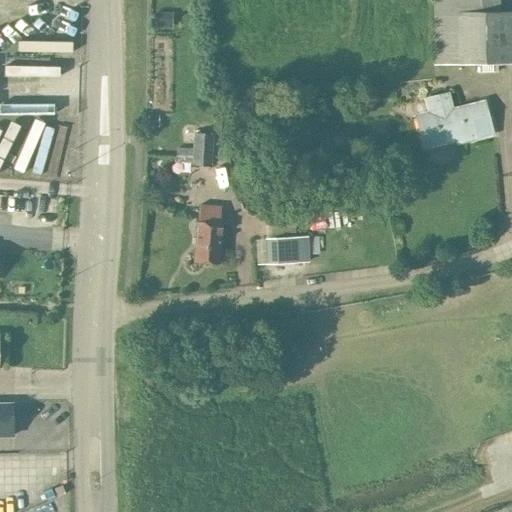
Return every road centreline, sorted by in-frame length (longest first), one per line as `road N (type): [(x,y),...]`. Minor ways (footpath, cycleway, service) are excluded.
road 1 (unclassified): [(94,315),(413,279),(511,251)]
road 2 (unclassified): [(94,315),(100,0)]
road 3 (unclassified): [(92,511),(94,315)]
